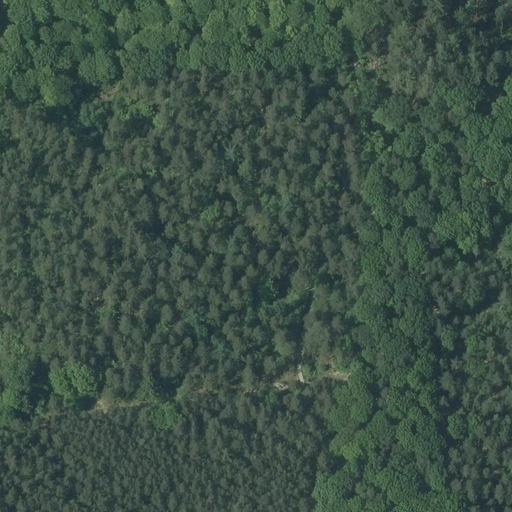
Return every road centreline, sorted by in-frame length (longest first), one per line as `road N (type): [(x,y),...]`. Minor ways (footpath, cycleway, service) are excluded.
road 1 (track): [(345,0),(372,189),(357,352),(328,511)]
road 2 (track): [(0,430),(303,384)]
road 3 (track): [(366,127),(511,106)]
